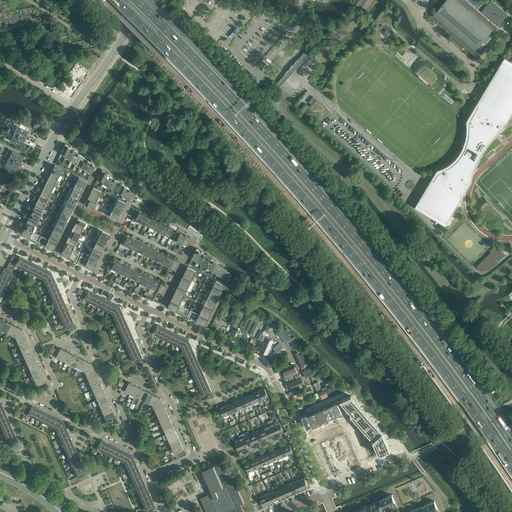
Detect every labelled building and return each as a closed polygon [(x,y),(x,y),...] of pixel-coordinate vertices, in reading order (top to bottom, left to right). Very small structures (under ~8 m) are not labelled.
[(499,30),(476,10),(464,0),(441,0),(440,2),(428,16),(464,47),(475,57),(499,30)] [(491,0),(491,1),(482,11),(500,27),(510,16),(491,0)] [(441,168),(437,169),(414,207),(445,226),(446,223),(471,182),(471,181),(472,177),(473,174),(474,170),(475,168),(476,164),(478,161),(479,159),(480,156),(482,153),(483,151),(485,148),(487,145),(489,143),(491,140),(495,136),(498,133),(500,131),(504,128),(511,113),(511,61),(505,57),(487,86),(466,121),(467,124),(467,128),(467,131),(466,134),(466,137),(465,141),(464,143),(463,145),(462,148),(462,149),(460,152),(458,155),(456,157),(455,159),(452,162),(449,164),(447,165),(444,167),(441,168)] [(418,63),(412,70),(438,93),(443,87),(444,76),(427,63),(418,63)] [(327,118),(332,113),(316,100),(307,111),(314,117),(320,120),(327,118)] [(306,103),(300,110),(304,113),(309,106),(306,103)] [(28,131),(29,127),(26,126),(24,129),(19,127),(20,124),(14,122),(12,130),(9,128),(8,130),(25,138),(28,131)] [(25,138),(8,130),(7,132),(12,135),(10,140),(21,146),(25,138)] [(65,157),(70,147),(65,144),(60,154),(65,157)] [(70,161),(75,150),(70,147),(65,157),(70,161)] [(20,163),(23,156),(12,150),(8,158),(20,163)] [(75,164),(80,154),(75,150),(70,161),(75,164)] [(80,168),(85,157),(80,154),(75,164),(80,168)] [(85,171),(89,161),(85,157),(80,168),(85,171)] [(16,171),(20,163),(8,158),(5,165),(16,171)] [(90,175),(95,165),(89,161),(85,171),(90,175)] [(59,175),(62,169),(55,165),(52,171),(59,175)] [(102,183),(107,173),(102,169),(98,177),(103,181),(102,183)] [(57,180),(59,175),(52,171),(49,176),(59,181),(57,180)] [(107,187),(112,177),(107,173),(102,183),(107,187)] [(56,187),(59,181),(49,176),(46,182),(56,187)] [(84,187),(87,181),(79,177),(76,183),(84,187)] [(112,190),(117,180),(112,177),(107,187),(112,190)] [(118,191),(122,183),(117,180),(112,190),(113,188),(118,191)] [(51,191),(54,186),(56,187),(46,182),(43,188),(53,193),(53,192),(51,191)] [(81,192),(84,187),(76,183),(74,188),(71,187),(81,192)] [(123,195),(127,187),(122,183),(118,191),(123,195)] [(78,198),(81,192),(71,187),(68,193),(78,198)] [(98,196),(101,191),(99,190),(96,188),(93,187),(90,193),(98,196)] [(128,199),(131,191),(132,190),(127,187),(123,195),(128,199)] [(50,198),(53,193),(43,188),(41,193),(50,198)] [(48,204),(50,198),(41,193),(38,199),(48,204)] [(76,204),(78,198),(68,193),(66,199),(76,204)] [(96,202),(98,196),(90,193),(88,198),(98,203),(96,202)] [(95,209),(98,203),(88,198),(85,204),(95,209)] [(43,209),(45,203),(48,204),(38,199),(35,205),(43,209)] [(73,209),(76,204),(66,199),(68,200),(65,205),(63,204),(73,209)] [(123,209),(126,203),(118,199),(115,205),(113,203),(113,204),(123,209)] [(502,217),(488,201),(480,207),(479,213),(489,224),(494,224),(502,217)] [(70,215),(73,209),(63,204),(60,210),(70,215)] [(120,214),(123,209),(113,204),(110,209),(120,214)] [(40,214),(43,209),(35,205),(32,210),(40,214)] [(117,220),(120,214),(110,209),(110,210),(112,211),(109,216),(117,220)] [(37,220),(40,214),(32,210),(29,216),(37,220)] [(67,221),(70,215),(60,210),(57,216),(67,221)] [(140,223),(144,214),(139,212),(135,220),(140,223)] [(145,225),(149,217),(144,214),(140,223),(145,225)] [(34,226),(37,220),(29,216),(27,222),(34,226)] [(64,226),(67,221),(57,216),(59,217),(57,222),(55,221),(54,221),(64,226)] [(150,227),(154,219),(149,217),(145,225),(150,227)] [(82,228),(85,222),(78,219),(76,221),(75,224),(82,228)] [(155,230),(159,222),(154,219),(150,227),(155,230)] [(62,232),(64,226),(54,221),(52,227),(62,232)] [(31,231),(32,231),(34,226),(27,222),(24,227),(31,231)] [(159,232),(164,224),(159,222),(155,230),(159,232)] [(80,234),(82,228),(75,224),(72,230),(80,234)] [(164,235),(168,226),(164,224),(159,232),(164,235)] [(169,237),(173,229),(168,226),(164,235),(169,237)] [(39,235),(32,231),(31,231),(24,227),(21,233),(29,237),(36,241),(39,235)] [(59,238),(62,232),(52,227),(54,228),(51,234),(59,238)] [(77,239),(80,234),(72,230),(69,236),(79,241),(79,240),(77,239)] [(107,240),(110,235),(100,230),(97,235),(107,240)] [(181,243),(182,240),(184,238),(185,235),(177,231),(173,239),(181,243)] [(56,243),(59,238),(51,234),(48,239),(56,243)] [(56,243),(48,239),(41,235),(38,241),(45,245),(53,249),(56,243)] [(104,246),(107,240),(97,235),(94,241),(104,246)] [(128,247),(132,239),(125,235),(120,245),(127,249),(128,247)] [(76,246),(79,241),(69,236),(66,241),(76,246)] [(133,249),(137,241),(132,239),(128,247),(133,249)] [(71,251),(74,245),(76,247),(76,246),(66,241),(64,247),(71,251)] [(101,252),(104,246),(94,241),(96,242),(94,248),(101,252)] [(142,243),(137,241),(133,249),(138,252),(142,243)] [(142,254),(147,246),(142,243),(138,252),(142,254)] [(147,257),(152,248),(147,246),(142,254),(147,257)] [(493,250),(476,266),(481,271),(488,270),(495,265),(505,255),(496,246),(493,250)] [(79,254),(71,251),(64,247),(61,253),(68,257),(76,260),(79,254)] [(99,257),(101,252),(94,248),(91,254),(99,257)] [(152,259),(156,251),(152,248),(147,257),(152,259)] [(197,262),(202,252),(197,248),(192,258),(197,262)] [(157,261),(161,253),(156,251),(152,259),(157,261)] [(203,263),(207,255),(202,252),(197,262),(202,265),(203,263)] [(162,264),(166,255),(161,253),(157,261),(162,264)] [(96,263),(99,257),(91,254),(88,259),(96,263)] [(96,263),(88,259),(80,255),(78,261),(85,265),(93,269),(96,263)] [(170,261),(171,258),(166,255),(162,264),(167,266),(170,261)] [(208,267),(211,259),(207,255),(203,263),(208,267)] [(20,267),(25,259),(20,256),(18,259),(17,261),(16,264),(15,265),(20,267)] [(25,270),(29,261),(25,259),(20,267),(25,270)] [(212,270),(216,262),(211,259),(208,267),(212,270)] [(116,271),(120,263),(115,260),(111,269),(116,271)] [(30,272),(34,264),(29,261),(25,270),(30,272)] [(217,274),(221,266),(216,262),(212,270),(217,274)] [(121,273),(125,265),(120,263),(116,271),(121,273)] [(35,274),(39,266),(34,264),(30,272),(35,274)] [(126,276),(130,268),(125,265),(121,273),(126,276)] [(40,277),(44,268),(39,266),(35,274),(40,277)] [(194,276),(197,271),(188,266),(185,271),(194,276)] [(222,277),(226,269),(221,266),(217,274),(222,277)] [(12,272),(6,269),(4,268),(1,273),(10,277),(12,272)] [(44,279),(51,272),(44,268),(40,277),(44,279)] [(131,278),(135,270),(130,268),(126,276),(131,278)] [(227,281),(231,273),(231,272),(226,269),(222,277),(227,281)] [(135,281),(140,272),(135,270),(131,278),(135,281)] [(192,280),(194,276),(185,271),(183,276),(192,280)] [(54,279),(51,272),(44,279),(46,283),(54,279)] [(140,283),(144,275),(140,272),(135,281),(140,283)] [(0,277),(7,281),(10,277),(1,273),(0,275),(0,277)] [(145,285),(149,277),(144,275),(140,283),(145,285)] [(189,285),(192,280),(183,276),(180,281),(189,285)] [(150,288),(154,280),(149,277),(145,285),(150,288)] [(57,284),(54,279),(46,283),(48,288),(57,284)] [(155,290),(159,282),(154,280),(150,288),(155,290)] [(220,282),(217,281),(216,280),(214,285),(223,290),(225,285),(222,283),(220,282)] [(187,290),(189,285),(180,281),(178,286),(187,290)] [(59,289),(57,284),(48,288),(50,293),(59,289)] [(223,290),(214,285),(211,290),(220,295),(223,290)] [(185,295),(187,290),(178,286),(176,291),(185,295)] [(61,294),(59,289),(50,293),(52,298),(61,294)] [(89,301),(94,293),(89,290),(88,292),(85,298),(84,299),(89,301)] [(220,295),(211,290),(209,295),(218,299),(220,295)] [(182,300),(185,295),(176,291),(173,296),(182,300)] [(94,304),(98,295),(94,293),(89,301),(94,304)] [(63,299),(61,294),(52,298),(55,303),(63,299)] [(99,306),(103,298),(98,295),(94,304),(99,306)] [(218,299),(209,295),(207,300),(216,304),(218,299)] [(180,305),(182,300),(173,296),(171,301),(180,305)] [(104,308),(108,300),(103,298),(99,306),(104,308)] [(65,304),(63,299),(55,303),(57,308),(65,304)] [(218,318),(221,320),(223,315),(227,317),(228,313),(230,314),(231,311),(230,310),(232,307),(229,306),(230,305),(239,310),(241,307),(231,302),(227,299),(218,318)] [(109,311),(113,302),(108,300),(104,308),(109,311)] [(216,304),(207,300),(204,305),(213,309),(216,304)] [(177,311),(177,310),(180,305),(171,301),(168,306),(177,311)] [(113,313),(120,306),(113,302),(109,311),(113,313)] [(67,309),(65,304),(57,308),(59,313),(67,309)] [(180,305),(177,310),(186,315),(189,309),(180,305)] [(213,309),(204,305),(202,310),(211,314),(213,309)] [(124,314),(120,306),(113,313),(115,317),(124,314)] [(70,314),(67,309),(59,313),(61,317),(70,314)] [(244,313),(236,309),(229,324),(237,328),(244,313)] [(200,314),(190,310),(188,316),(197,320),(199,315),(200,314)] [(211,314),(202,310),(200,314),(199,315),(208,319),(211,314)] [(72,319),(70,314),(61,317),(63,322),(72,319)] [(126,318),(124,314),(115,317),(117,322),(126,318)] [(205,325),(208,319),(199,315),(197,320),(205,325)] [(254,319),(247,315),(244,321),(242,321),(239,327),(240,328),(240,329),(247,333),(254,319)] [(128,323),(126,318),(117,322),(119,327),(128,323)] [(74,324),(72,319),(63,322),(65,327),(74,324)] [(262,322),(257,319),(249,335),(254,337),(258,328),(261,330),(263,325),(261,324),(262,322)] [(6,332),(11,324),(6,321),(1,329),(6,332)] [(130,328),(128,323),(119,327),(121,332),(130,328)] [(11,334),(15,326),(11,324),(6,332),(11,334)] [(158,335),(163,327),(158,325),(157,327),(154,332),(153,333),(158,335)] [(15,336),(23,330),(15,326),(11,334),(15,336)] [(163,338),(167,329),(163,327),(158,335),(163,338)] [(232,339),(237,328),(235,327),(233,328),(231,333),(229,332),(226,336),(232,339)] [(132,333),(130,328),(121,332),(124,337),(132,333)] [(285,331),(282,328),(276,334),(286,344),(291,339),(290,338),(293,335),(287,329),(285,331)] [(168,340),(172,332),(167,329),(163,338),(168,340)] [(26,337),(23,330),(15,336),(17,341),(26,337)] [(173,343),(177,334),(172,332),(168,340),(173,343)] [(134,338),(132,333),(124,337),(126,342),(134,338)] [(178,345),(182,336),(177,334),(173,343),(178,345)] [(182,347),(189,340),(182,336),(178,345),(182,347)] [(28,342),(26,337),(17,341),(20,346),(28,342)] [(267,356),(274,341),(266,337),(259,353),(267,356)] [(136,343),(134,338),(126,342),(128,347),(136,343)] [(192,348),(189,340),(182,347),(184,351),(192,348)] [(30,347),(28,342),(20,346),(22,351),(30,347)] [(139,348),(136,343),(128,347),(130,352),(139,348)] [(272,361),(285,348),(280,343),(273,349),(275,352),(269,358),(272,361)] [(33,352),(31,349),(30,347),(22,351),(24,355),(33,352)] [(61,359),(65,351),(60,348),(59,350),(56,355),(56,356),(61,359)] [(141,353),(139,348),(130,352),(132,357),(141,353)] [(195,353),(192,348),(184,351),(186,356),(195,353)] [(66,361),(70,353),(65,351),(61,359),(66,361)] [(35,357),(33,352),(24,355),(26,360),(35,357)] [(70,364),(75,355),(70,353),(66,361),(70,364)] [(143,358),(141,353),(132,357),(134,362),(143,358)] [(197,357),(195,353),(186,356),(188,361),(197,357)] [(75,366),(80,358),(75,355),(70,364),(75,366)] [(37,362),(35,357),(26,360),(28,365),(37,362)] [(199,362),(197,357),(188,361),(190,366),(199,362)] [(80,368),(84,360),(80,358),(75,366),(80,368)] [(84,370),(92,364),(84,360),(80,368),(84,370)] [(39,366),(37,362),(28,365),(30,370),(39,366)] [(201,367),(199,362),(190,366),(193,371),(201,367)] [(95,371),(92,364),(84,370),(86,375),(95,371)] [(41,371),(39,366),(30,370),(33,375),(41,371)] [(203,372),(201,367),(193,371),(195,376),(203,372)] [(315,374),(312,367),(302,371),(306,379),(315,374)] [(293,377),(298,374),(295,368),(283,373),(286,380),(289,378),(290,380),(293,379),(293,377)] [(43,376),(41,371),(33,375),(35,380),(43,376)] [(97,376),(95,371),(86,375),(89,380),(97,376)] [(327,371),(315,377),(317,380),(325,376),(326,380),(332,378),(330,374),(329,374),(327,371)] [(205,377),(203,372),(195,376),(197,381),(205,377)] [(46,381),(43,376),(35,380),(37,385),(46,381)] [(99,381),(97,376),(89,380),(91,385),(99,381)] [(208,382),(205,377),(197,381),(199,386),(208,382)] [(305,384),(302,379),(288,385),(287,384),(285,385),(286,389),(289,388),(290,390),(297,388),(298,391),(304,388),(302,385),(305,384)] [(102,386),(101,384),(99,381),(91,385),(93,390),(102,386)] [(130,393),(134,385),(129,382),(128,384),(126,389),(125,391),(130,393)] [(210,387),(208,382),(199,386),(201,391),(210,387)] [(135,395),(139,387),(134,385),(130,393),(135,395)] [(104,391),(102,386),(93,390),(95,395),(104,391)] [(335,389),(334,386),(327,389),(326,387),(322,389),(323,391),(319,393),(322,400),(328,397),(326,393),(335,389)] [(140,398),(144,389),(139,387),(135,395),(140,398)] [(212,392),(210,387),(201,391),(203,396),(212,392)] [(144,400),(149,392),(144,389),(140,398),(144,400)] [(268,397),(265,389),(260,391),(263,399),(268,397)] [(106,396),(104,391),(95,395),(97,399),(106,396)] [(263,399),(260,391),(255,393),(258,401),(263,399)] [(297,396),(296,395),(292,397),(295,405),(300,403),(299,400),(311,395),(309,391),(297,396)] [(149,403),(153,394),(149,392),(144,400),(149,403)] [(258,401),(255,393),(250,395),(254,404),(258,401)] [(154,405),(161,398),(153,394),(149,403),(154,405)] [(254,404),(250,395),(245,397),(249,406),(254,404)] [(108,400),(106,396),(97,399),(99,404),(108,400)] [(376,423),(370,417),(366,413),(361,407),(357,403),(357,402),(351,396),(343,399),(340,400),(340,401),(351,413),(350,414),(362,428),(373,439),(379,454),(382,453),(383,452),(388,450),(390,449),(388,444),(387,440),(383,431),(380,428),(376,423)] [(249,406),(245,397),(240,399),(244,408),(249,406)] [(164,405),(161,398),(154,405),(155,409),(164,405)] [(244,408),(240,399),(235,402),(239,410),(244,408)] [(110,405),(108,400),(99,404),(102,409),(110,405)] [(239,410),(235,402),(230,404),(234,412),(239,410)] [(337,402),(332,404),(337,415),(338,414),(339,417),(343,416),(342,413),(337,402)] [(234,412),(230,404),(225,406),(229,414),(234,412)] [(332,404),(328,406),(333,417),(337,415),(332,404)] [(112,410),(110,405),(102,409),(104,414),(112,410)] [(166,410),(164,405),(155,409),(158,414),(166,410)] [(25,418),(28,414),(31,408),(28,406),(24,414),(22,417),(25,418)] [(33,417),(37,408),(32,406),(31,408),(28,414),(33,417)] [(229,414),(225,406),(220,408),(224,417),(229,414)] [(328,406),(324,408),(329,419),(333,417),(328,406)] [(37,419),(42,410),(37,408),(33,417),(37,419)] [(324,408),(320,410),(324,420),(329,419),(324,408)] [(42,421),(46,413),(42,410),(37,419),(42,421)] [(115,415),(112,410),(104,414),(106,419),(115,415)] [(168,415),(166,410),(158,414),(160,419),(168,415)] [(320,410),(315,411),(320,422),(324,420),(320,410)] [(320,422),(315,411),(311,413),(316,426),(317,427),(321,425),(320,422)] [(47,424),(51,415),(46,413),(42,421),(47,424)] [(311,413),(307,415),(312,427),(316,426),(311,413)] [(52,426),(56,418),(51,415),(47,424),(52,426)] [(171,420),(169,417),(168,415),(160,419),(162,424),(171,420)] [(307,415),(302,417),(307,428),(308,428),(309,430),(313,428),(312,427),(307,415)] [(56,428),(63,421),(56,418),(52,426),(56,428)] [(11,424),(8,419),(0,422),(0,423),(2,428),(11,424)] [(173,425),(171,420),(162,424),(164,429),(173,425)] [(67,429),(63,421),(56,428),(58,433),(67,429)] [(283,430),(279,421),(274,423),(278,432),(283,430)] [(278,432),(274,423),(269,426),(273,434),(278,432)] [(13,429),(11,424),(2,428),(4,433),(13,429)] [(175,430),(173,425),(164,429),(166,433),(175,430)] [(273,434),(269,426),(264,428),(268,436),(273,434)] [(268,436),(264,428),(259,430),(263,438),(268,436)] [(15,434),(13,429),(4,433),(6,438),(15,434)] [(69,434),(67,429),(58,433),(60,437),(69,434)] [(177,435),(175,430),(166,433),(168,438),(177,435)] [(263,438),(259,430),(254,432),(258,441),(263,438)] [(258,441),(254,432),(249,434),(253,443),(258,441)] [(17,439),(15,434),(6,438),(8,443),(17,439)] [(71,438),(69,434),(60,437),(62,442),(71,438)] [(253,443),(249,434),(245,437),(248,445),(253,443)] [(179,439),(177,435),(168,438),(171,443),(179,439)] [(248,445),(245,437),(240,439),(243,447),(248,445)] [(73,443),(71,438),(62,442),(64,447),(73,443)] [(181,444),(179,439),(171,443),(173,448),(181,444)] [(243,447),(240,439),(234,441),(238,449),(238,450),(243,447)] [(97,448),(100,442),(97,440),(93,448),(91,451),(94,453),(97,448)] [(102,451),(106,442),(101,440),(100,442),(97,448),(102,451)] [(106,453),(111,445),(106,442),(102,451),(106,453)] [(75,448),(73,443),(64,447),(67,452),(75,448)] [(184,449),(181,444),(173,448),(175,453),(184,449)] [(293,453),(290,444),(284,446),(288,455),(293,453)] [(111,455),(115,447),(111,445),(106,453),(111,455)] [(288,455),(284,446),(279,449),(283,457),(288,455)] [(116,458),(120,449),(115,447),(111,455),(116,458)] [(77,453),(75,448),(67,452),(69,457),(77,453)] [(121,460),(125,452),(120,449),(116,458),(121,460)] [(283,457),(279,449),(275,451),(278,459),(283,457)] [(278,459),(275,451),(270,453),(273,461),(278,459)] [(125,462),(132,455),(125,452),(121,460),(125,462)] [(80,458),(77,453),(69,457),(71,462),(80,458)] [(273,461),(270,453),(265,455),(268,464),(273,461)] [(136,463),(132,455),(125,462),(127,467),(136,463)] [(268,464),(265,455),(260,457),(263,466),(268,464)] [(263,466),(260,457),(255,460),(258,468),(263,466)] [(82,463),(80,458),(71,462),(73,467),(82,463)] [(258,468),(255,460),(250,462),(254,470),(258,468)] [(243,511),(241,505),(244,503),(235,482),(234,483),(224,461),(202,470),(212,492),(209,494),(200,498),(206,511),(243,511)] [(254,470),(250,462),(245,464),(248,473),(254,470)] [(84,468),(82,463),(73,467),(75,472),(84,468)] [(138,468),(136,463),(127,467),(129,472),(138,468)] [(86,473),(84,468),(75,472),(78,477),(86,473)] [(140,473),(138,468),(129,472),(131,476),(140,473)] [(142,477),(140,473),(131,476),(133,481),(142,477)] [(144,482),(142,477),(133,481),(136,486),(144,482)] [(308,485),(304,477),(299,479),(303,488),(308,485)] [(303,488),(299,479),(294,481),(298,490),(303,488)] [(298,490),(294,481),(289,484),(293,492),(298,490)] [(146,487),(144,482),(136,486),(138,491),(146,487)] [(293,492),(289,484),(284,486),(288,494),(293,492)] [(288,494),(284,486),(279,488),(283,496),(288,494)] [(149,492),(146,487),(138,491),(140,496),(149,492)] [(283,496),(279,488),(274,490),(278,499),(283,496)] [(278,499),(274,490),(269,492),(273,501),(278,499)] [(151,497),(149,492),(140,496),(142,501),(151,497)] [(273,501),(269,492),(264,494),(268,503),(273,501)] [(268,503),(264,494),(259,497),(263,505),(268,503)] [(392,495),(379,500),(382,507),(391,503),(393,508),(397,506),(392,495)] [(153,502),(151,497),(142,501),(144,506),(153,502)] [(378,511),(382,510),(378,501),(372,503),(376,511),(378,511)] [(434,501),(420,507),(421,511),(426,511),(433,509),(434,511),(438,511),(439,511),(434,501)] [(155,507),(153,502),(144,506),(147,511),(155,507)] [(376,511),(372,503),(368,505),(370,511),(376,511)]
